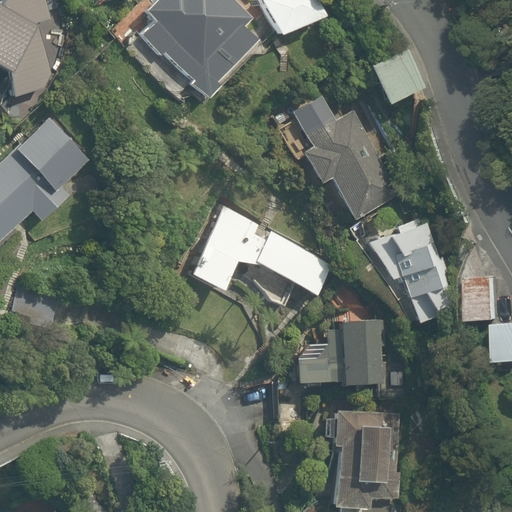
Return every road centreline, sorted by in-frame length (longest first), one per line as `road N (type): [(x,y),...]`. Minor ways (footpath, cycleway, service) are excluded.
road 1 (residential): [(0,436),(82,409),(156,402),(201,430),(218,511)]
road 2 (residential): [(421,0),(511,234)]
